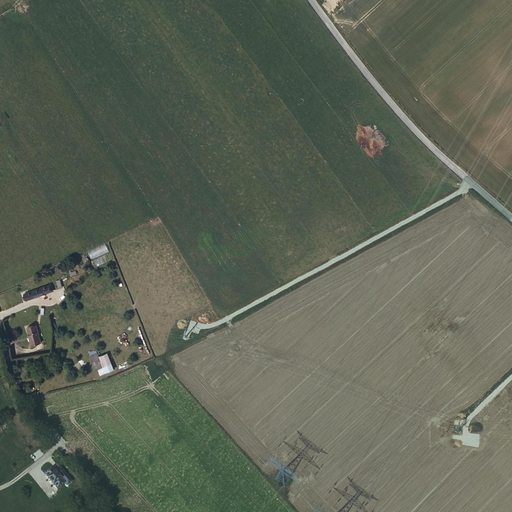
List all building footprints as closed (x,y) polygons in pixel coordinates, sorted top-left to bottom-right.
[(106,245),(90,250),(92,258),(108,252),(106,245)] [(22,294),(25,301),(48,293),(46,286),(22,294)] [(40,325),(31,327),(36,345),(44,343),(40,325)] [(91,354),(85,357),(91,371),(97,369),(91,354)] [(56,489),(63,483),(59,478),(54,471),(54,472),(50,467),(42,474),(45,477),(44,478),(51,486),(52,485),(56,489)] [(54,471),(59,478),(64,475),(58,468),(54,471)]
